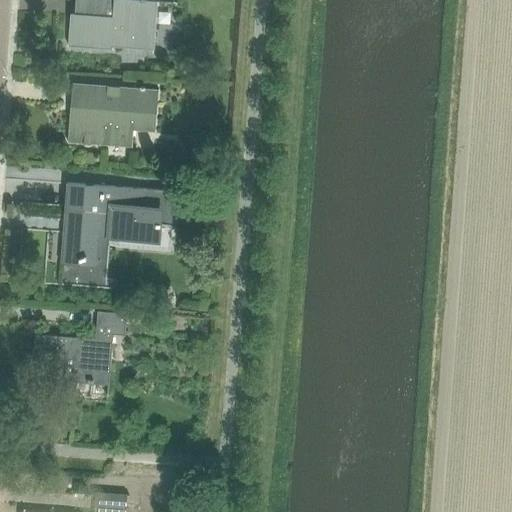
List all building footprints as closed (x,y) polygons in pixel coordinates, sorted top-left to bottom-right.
[(154,43),(157,2),(176,4),(176,3),(145,0),(144,0),(140,0),(136,0),(75,0),(74,17),(78,17),(77,29),(69,28),(68,46),(84,48),(85,43),(140,48),(140,42),(154,43)] [(106,136),(132,138),(133,126),(151,128),(154,90),(157,91),(157,89),(145,88),(145,86),(139,86),(139,88),(72,82),(72,84),(77,84),(75,107),(82,107),(81,115),(73,114),(70,141),(67,141),(67,142),(84,143),(84,141),(89,142),(89,144),(105,145),(106,136)] [(174,191),(155,189),(66,182),(66,184),(68,184),(66,204),(64,204),(63,220),(68,220),(67,231),(62,231),(62,233),(65,233),(63,253),(61,253),(60,263),(65,263),(66,258),(78,260),(80,260),(80,259),(85,257),(85,256),(96,257),(95,266),(96,266),(99,236),(110,237),(111,236),(118,236),(118,238),(119,238),(119,236),(128,237),(128,239),(129,239),(130,237),(139,238),(138,240),(140,240),(140,247),(164,249),(166,224),(171,224),(174,191)] [(150,316),(150,314),(97,310),(95,338),(35,333),(33,351),(43,352),(42,370),(52,370),(50,389),(68,390),(67,398),(75,399),(77,379),(87,380),(87,382),(93,382),(93,379),(108,380),(107,394),(109,394),(114,334),(125,335),(127,314),(150,316)] [(91,511),(26,511),(22,511),(123,511),(125,494),(93,491),(91,511)]
